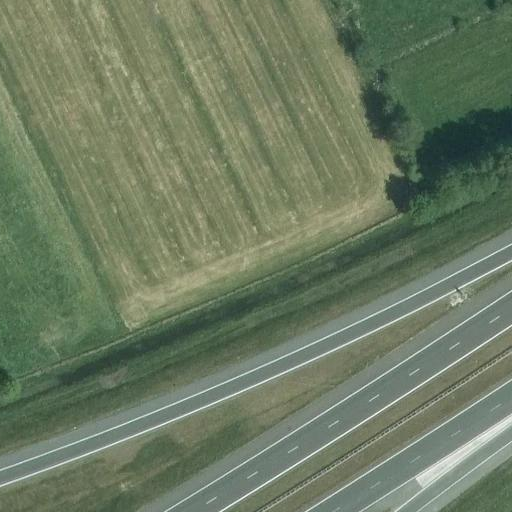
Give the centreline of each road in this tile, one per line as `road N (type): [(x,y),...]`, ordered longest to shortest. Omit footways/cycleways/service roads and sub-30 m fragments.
road 1 (motorway): [(511,252),(234,387),(0,479)]
road 2 (motorway): [(511,305),(189,511)]
road 3 (motorway): [(336,511),(511,396)]
road 4 (motorway): [(407,511),(511,430)]
